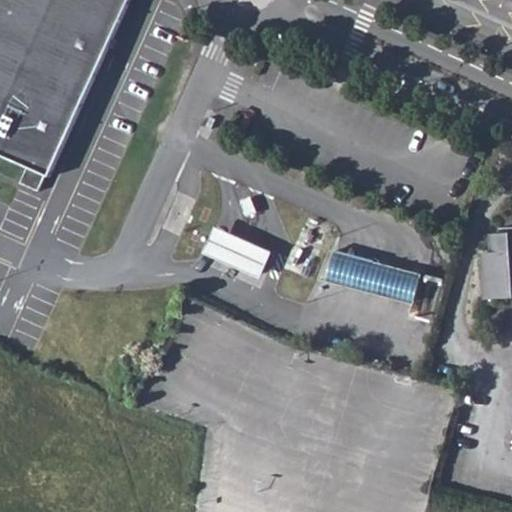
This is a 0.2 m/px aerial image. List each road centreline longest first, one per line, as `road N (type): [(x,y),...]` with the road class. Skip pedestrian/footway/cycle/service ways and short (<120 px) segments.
road 1 (tertiary): [(284,12),(511,115)]
road 2 (tertiary): [(511,90),(312,0)]
